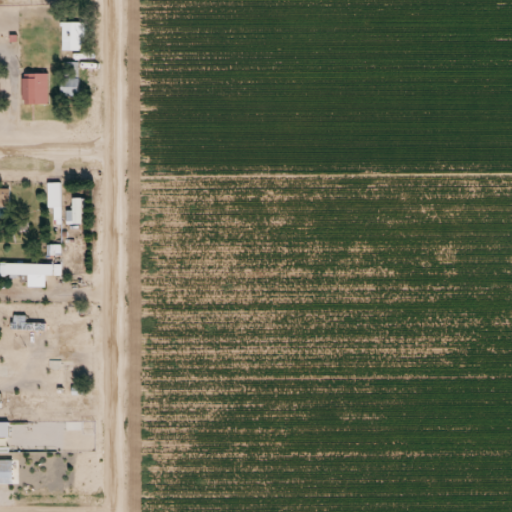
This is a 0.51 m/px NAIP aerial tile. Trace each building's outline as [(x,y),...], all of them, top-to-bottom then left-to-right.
[(79,22),(60,22),(60,50),(79,50),(79,22)] [(62,95),(76,95),(76,62),(62,62),(62,95)] [(20,71),(21,96),(48,97),(48,66),(26,65),(26,70),(20,71)] [(58,182),(46,182),(47,224),(59,224),(58,182)] [(64,210),(64,224),(83,224),(83,198),(70,198),(70,210),(64,210)] [(59,264),(0,263),(0,275),(25,276),(25,287),(44,287),(44,275),(59,276),(59,264)] [(23,315),(12,315),(12,330),(42,330),(42,323),(23,323),(23,315)] [(10,461),(0,460),(0,484),(10,484),(10,461)]
